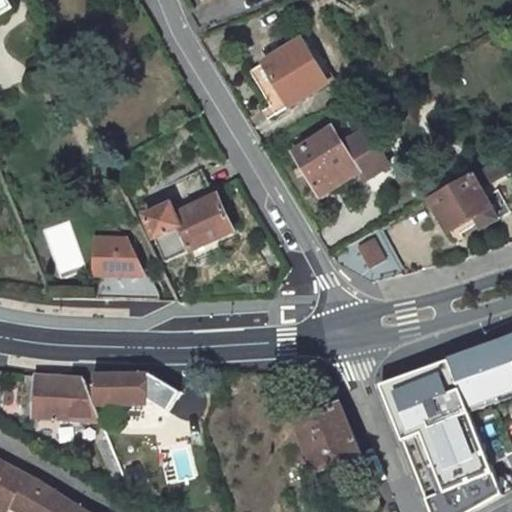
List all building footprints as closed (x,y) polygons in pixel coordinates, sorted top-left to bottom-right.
[(329,83),(303,40),(251,73),(277,116),(329,83)] [(317,191),(346,174),(348,178),(366,167),(370,174),(388,164),(367,128),(342,143),(334,129),(294,154),(317,191)] [(482,229),(511,212),(511,210),(499,188),(498,189),(493,181),(501,176),(511,170),(504,156),(493,162),(472,174),(431,198),(430,198),(450,233),(451,232),(454,238),(480,224),(482,229)] [(173,200),(143,215),(167,265),(239,231),(221,194),(215,196),(202,170),(167,187),(173,200)] [(141,259),(130,237),(96,236),(95,278),(110,278),(99,298),(160,301),(161,292),(141,259)] [(377,238),(360,247),(372,270),(389,261),(377,238)] [(511,340),(453,362),(464,390),(471,406),(487,400),(507,393),(511,391),(511,340)] [(423,435),(445,492),(446,494),(497,474),(496,472),(475,420),(473,415),(474,414),(471,406),(464,390),(453,362),(382,387),(404,442),(417,437),(423,435)] [(99,399),(140,399),(140,373),(93,373),(92,380),(93,405),(99,404),(99,399)] [(148,373),(140,373),(140,399),(145,399),(167,413),(180,392),(148,373)] [(82,379),(37,376),(35,417),(100,420),(93,405),(82,379)] [(339,403),(294,421),(314,469),(358,452),(339,403)] [(417,437),(404,442),(426,499),(439,494),(445,492),(423,435),(417,437)] [(26,476),(0,461),(0,511),(9,511),(11,507),(20,511),(80,511),(43,484),(26,476)] [(472,511),(505,494),(497,474),(446,494),(445,492),(439,494),(426,499),(430,511),(472,511)]
